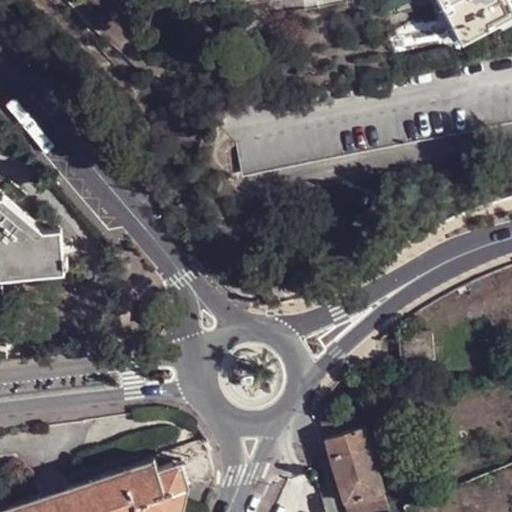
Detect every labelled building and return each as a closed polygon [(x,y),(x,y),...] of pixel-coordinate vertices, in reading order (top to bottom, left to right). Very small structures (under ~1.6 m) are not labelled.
[(460,41),(472,35),(454,0),(450,0),(441,4),(460,41)] [(511,0),(454,0),(472,35),(511,13),(511,0)] [(511,86),(238,140),(243,169),(511,116),(511,86)] [(0,248),(3,276),(65,269),(60,228),(47,229),(5,195),(0,195),(0,248)] [(494,274),(468,285),(474,296),(500,286),(494,274)] [(147,304),(143,325),(157,328),(162,307),(147,304)] [(435,333),(404,335),(405,348),(406,361),(437,359),(435,333)] [(344,433),(336,404),(321,407),(321,410),(329,437),(344,433)] [(329,437),(349,511),(393,511),(368,426),(344,433),(329,437)] [(156,457),(0,508),(0,511),(184,511),(186,502),(178,500),(181,486),(173,462),(159,466),(156,457)] [(183,459),(173,462),(181,486),(191,483),(183,459)] [(191,483),(181,486),(178,500),(186,502),(191,483)]
